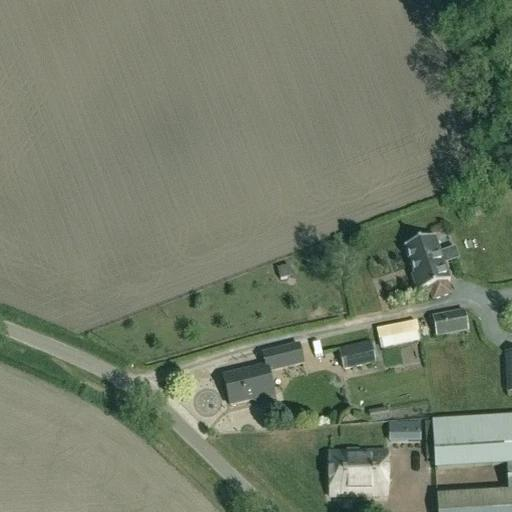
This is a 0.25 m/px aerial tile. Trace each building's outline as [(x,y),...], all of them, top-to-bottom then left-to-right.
[(449,282),(434,238),(403,248),(413,277),(411,277),(416,293),(428,289),(432,302),(450,296),(446,283),(449,282)] [(478,276),(475,285),(492,290),(495,281),(478,276)] [(467,333),(463,311),(430,318),(434,339),(467,333)] [(389,323),(391,336),(432,330),(430,318),(389,323)] [(230,360),(246,354),(241,341),(198,356),(207,381),(234,372),(230,360)] [(370,343),(338,350),(342,371),(374,364),(370,343)] [(275,402),(268,373),(302,364),(298,345),(262,354),(265,367),(223,377),(230,407),(254,401),(255,407),(275,402)] [(437,511),(511,511),(511,420),(432,425),(435,471),(505,467),(507,493),(436,497),(437,511)] [(419,443),(419,425),(390,426),(390,443),(419,443)] [(386,452),(329,453),(329,498),(387,497),(386,452)]
